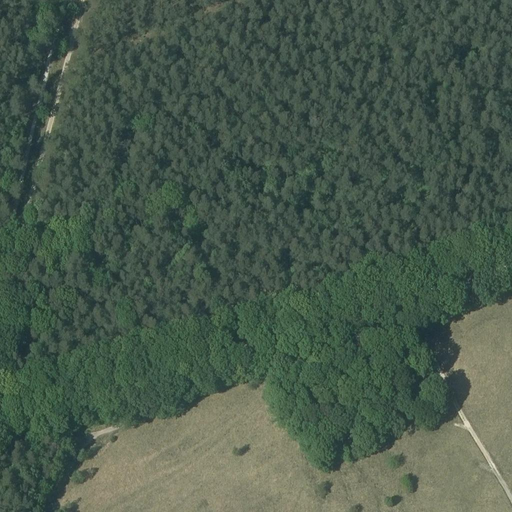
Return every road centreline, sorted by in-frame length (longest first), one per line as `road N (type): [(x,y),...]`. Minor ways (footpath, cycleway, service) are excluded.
road 1 (track): [(511,500),(408,336),(369,336),(314,363),(107,428),(82,445)]
road 2 (tertiary): [(0,427),(511,268)]
road 3 (track): [(511,123),(473,105),(46,246),(17,244)]
road 4 (track): [(17,244),(80,0)]
